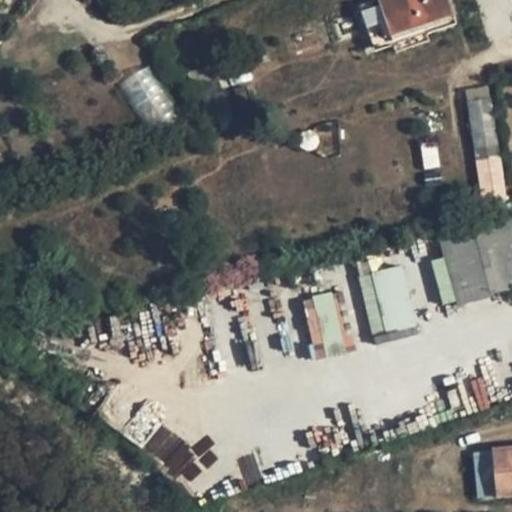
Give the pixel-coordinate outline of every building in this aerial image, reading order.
[(391,35),(379,0),(375,0),(360,5),(373,42),(391,35)] [(453,15),(447,0),(379,0),(391,35),(453,15)] [(395,44),(456,24),(453,15),(391,35),(395,44)] [(147,37),(157,51),(170,41),(162,31),(147,37)] [(170,41),(157,51),(178,80),(192,70),(170,41)] [(153,76),(125,93),(146,129),(175,111),(153,76)] [(467,102),(491,97),(490,87),(465,91),(467,102)] [(196,105),(225,143),(250,130),(221,91),(196,105)] [(467,102),(472,134),(496,130),(491,97),(467,102)] [(496,130),(472,134),(476,161),(501,157),(496,130)] [(511,217),(438,236),(458,307),(493,297),(492,294),(511,289),(511,217)] [(407,267),(361,272),(368,333),(413,328),(407,267)] [(304,298),(316,356),(347,349),(335,291),(304,298)] [(145,406),(126,430),(144,444),(163,420),(145,406)] [(210,465),(168,422),(144,446),(175,476),(191,461),(202,472),(210,465)] [(498,497),(511,495),(511,448),(493,450),(498,497)] [(473,450),(477,498),(494,496),(490,449),(473,450)]
